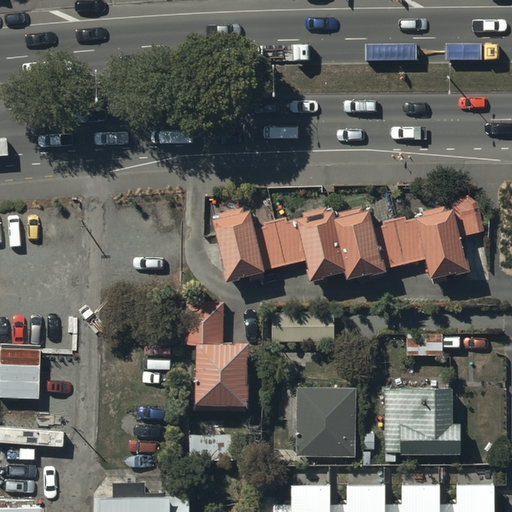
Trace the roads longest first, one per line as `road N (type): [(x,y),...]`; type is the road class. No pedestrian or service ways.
road 1 (trunk): [(511,120),(242,122),(0,143)]
road 2 (trunk): [(0,58),(174,44),(511,37)]
